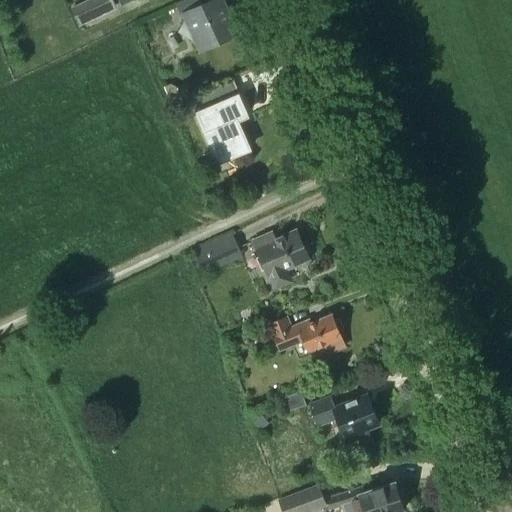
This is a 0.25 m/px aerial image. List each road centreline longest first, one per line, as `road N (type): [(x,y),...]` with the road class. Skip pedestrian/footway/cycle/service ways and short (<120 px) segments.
road 1 (unclassified): [(483,511),(404,300),(301,63),(283,0)]
road 2 (track): [(0,328),(346,166)]
